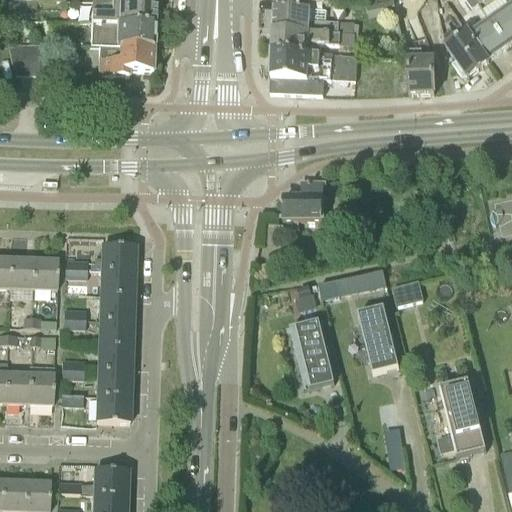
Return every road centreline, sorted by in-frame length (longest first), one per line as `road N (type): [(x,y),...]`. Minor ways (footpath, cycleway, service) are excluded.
road 1 (primary): [(252,160),(511,137)]
road 2 (primary): [(511,117),(256,135)]
road 3 (residential): [(223,511),(228,374),(195,348)]
road 4 (primary): [(177,139),(0,136)]
road 5 (tertiary): [(197,511),(195,348)]
road 6 (tertiary): [(214,298),(222,190),(252,160)]
road 7 (tertiary): [(144,166),(167,178),(181,200),(183,297)]
road 8 (primary): [(0,164),(144,166)]
road 9 (residential): [(143,451),(0,445)]
road 10 (residential): [(152,318),(143,451)]
road 11 (tertiary): [(256,135),(226,109),(215,29)]
